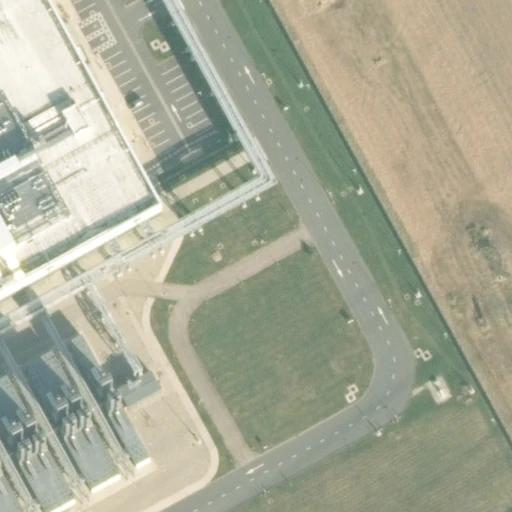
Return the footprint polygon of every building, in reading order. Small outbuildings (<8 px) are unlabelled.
[(0,0),(0,306),(161,218),(81,73),(91,68),(90,66),(80,71),(71,54),(40,0),(0,0)] [(81,338),(67,345),(99,403),(113,395),(81,338)] [(51,354),(23,370),(55,427),(83,412),(51,354)] [(151,374),(117,392),(127,411),(161,392),(151,374)] [(6,379),(0,382),(0,434),(10,452),(22,446),(38,437),(6,379)] [(118,404),(104,412),(136,470),(150,462),(118,404)] [(88,421),(60,436),(91,494),(120,479),(88,421)] [(43,446),(15,461),(42,511),(58,511),(75,503),(43,446)] [(21,511),(0,473),(0,511),(21,511)]
